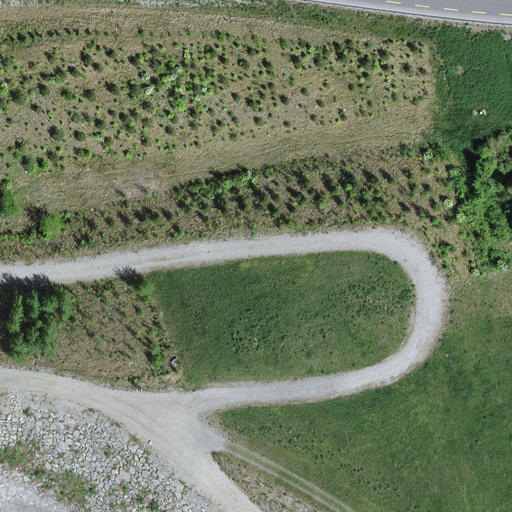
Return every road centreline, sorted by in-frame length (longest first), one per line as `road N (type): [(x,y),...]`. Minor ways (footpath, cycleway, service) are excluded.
road 1 (track): [(345,511),(201,432),(148,430),(194,401),(373,377),(422,351),(434,306),(422,261),(391,242),(334,239),(45,278),(0,274)]
road 2 (track): [(250,511),(208,473),(101,401),(35,382),(0,382)]
